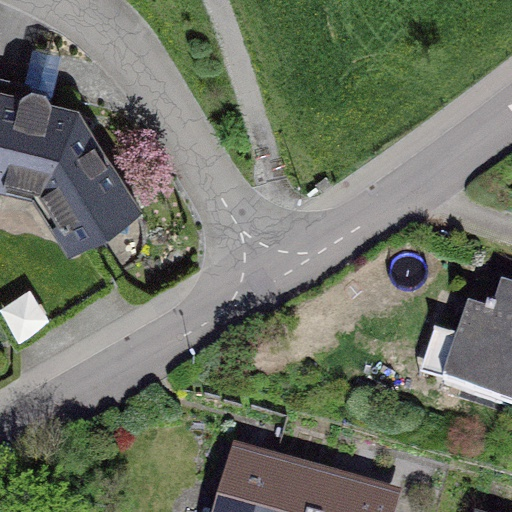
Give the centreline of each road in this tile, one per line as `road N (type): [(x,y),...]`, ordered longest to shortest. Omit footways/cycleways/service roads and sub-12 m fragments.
road 1 (residential): [(275,276),(112,33),(71,0)]
road 2 (residential): [(275,276),(0,432)]
road 3 (residential): [(511,104),(275,276)]
